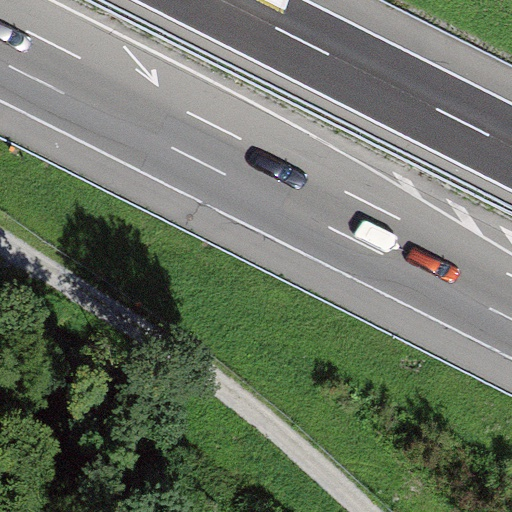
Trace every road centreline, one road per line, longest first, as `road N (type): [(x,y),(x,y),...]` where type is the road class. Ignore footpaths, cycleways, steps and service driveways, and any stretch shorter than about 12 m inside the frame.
road 1 (motorway): [(0,40),(511,299)]
road 2 (track): [(0,238),(211,378),(370,511)]
road 3 (motorway): [(511,144),(224,0)]
